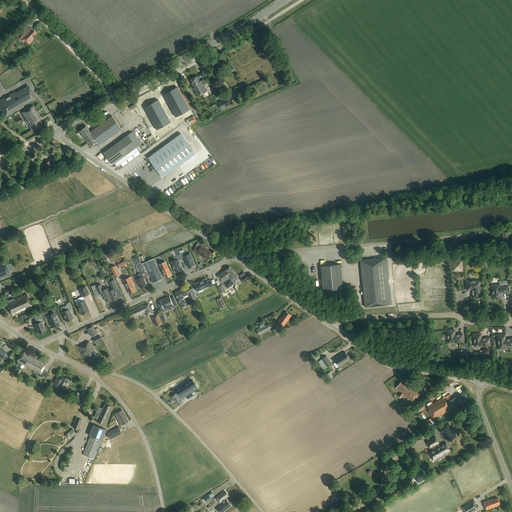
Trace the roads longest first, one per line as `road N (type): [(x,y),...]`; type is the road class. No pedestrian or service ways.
road 1 (residential): [(234,258),(499,232)]
road 2 (tertiary): [(57,131),(286,0)]
road 3 (unclassified): [(262,511),(147,390),(80,367)]
road 4 (unclassified): [(234,258),(57,131)]
road 5 (residential): [(60,335),(234,258)]
road 6 (residential): [(511,324),(451,315),(349,317),(335,328)]
road 7 (unclassified): [(163,511),(141,433),(117,397),(80,367)]
road 8 (unclassified): [(480,382),(392,366),(335,328)]
road 9 (track): [(116,97),(23,0)]
road 10 (unclassified): [(335,328),(234,258)]
